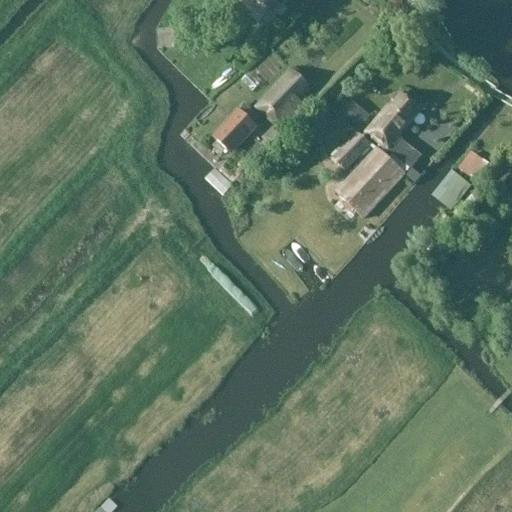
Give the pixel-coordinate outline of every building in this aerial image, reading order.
[(248,0),(269,16),(281,0),(248,0)] [(292,73),(258,110),(275,126),(277,124),(282,130),(303,108),(297,102),(309,89),(292,73)] [(366,136),(388,154),(421,113),(402,98),(392,110),(389,108),(375,126),(366,136)] [(351,104),(342,113),(358,128),(367,119),(351,104)] [(231,158),(258,130),(237,110),(212,138),(217,144),(214,148),(223,156),(226,153),(231,158)] [(331,161),(346,175),(373,148),(357,134),(331,161)] [(378,151),(336,196),(364,222),(406,177),(378,151)] [(474,181),(486,165),(473,154),(461,170),(474,181)] [(453,210),(473,185),(453,169),(433,194),(451,207),(453,210)]
